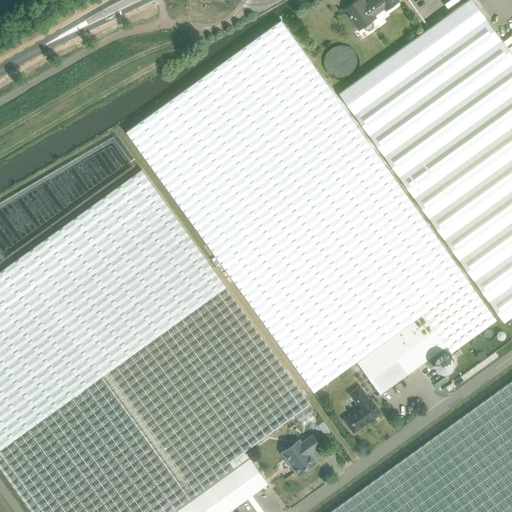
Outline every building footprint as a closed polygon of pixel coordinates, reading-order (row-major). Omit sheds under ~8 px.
[(511,54),(472,0),(467,0),(339,93),(405,184),(504,322),(511,316),(511,54)] [(362,0),(358,0),(344,10),(358,30),(362,27),(365,31),(369,31),(373,28),(374,24),(372,20),(375,17),(374,15),(384,8),(386,10),(398,1),(397,0),(371,0),(366,4),(362,0)] [(314,392),(357,361),(423,313),(468,281),(281,21),(127,132),(314,392)] [(360,57),(359,53),(358,50),(356,46),(354,44),(351,41),(348,40),(344,39),(341,38),(339,39),(335,40),(331,41),(328,44),(326,46),(324,50),(323,53),(323,57),(323,61),(324,64),(326,67),(328,70),(330,72),(333,73),(336,75),(341,75),(344,75),(348,74),(351,73),(355,70),(357,67),(358,64),(359,61),(360,57)] [(0,467),(32,511),(173,511),(249,457),(245,451),(310,404),(141,170),(0,271),(0,467)] [(468,281),(423,313),(448,345),(453,351),(496,319),(468,281)] [(423,313),(357,361),(380,394),(381,393),(417,367),(447,346),(448,345),(423,313)] [(511,511),(511,380),(329,511),(511,511)] [(352,414),(344,419),(352,430),(356,427),(358,430),(381,413),(371,400),(370,401),(360,387),(350,394),(360,408),(357,410),(359,413),(354,416),(352,414)] [(310,406),(296,416),(300,421),(314,411),(310,406)] [(299,442),(283,453),(288,460),(287,462),(291,468),(294,468),(298,474),(315,463),(309,454),(319,447),(312,436),(301,444),(299,442)] [(228,511),(268,484),(249,457),(173,511),(228,511)]
